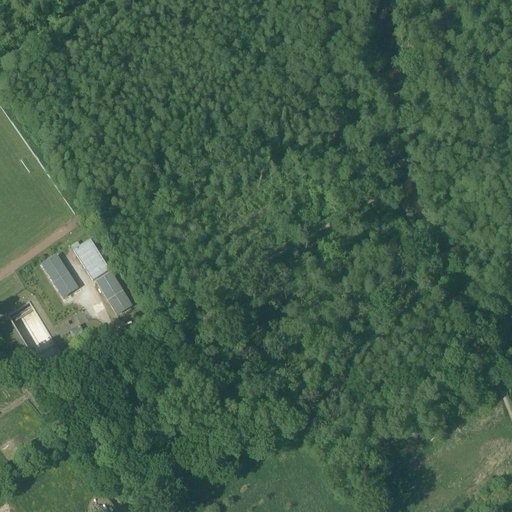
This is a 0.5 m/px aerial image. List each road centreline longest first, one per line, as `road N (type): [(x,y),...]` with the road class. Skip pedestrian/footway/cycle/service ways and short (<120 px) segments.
road 1 (unclassified): [(32,392),(123,511)]
road 2 (track): [(32,392),(155,323)]
